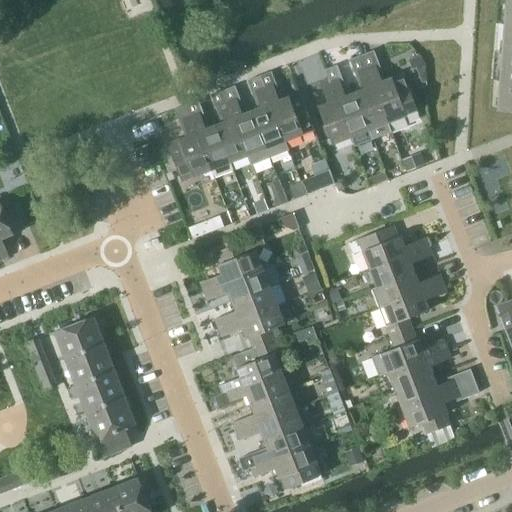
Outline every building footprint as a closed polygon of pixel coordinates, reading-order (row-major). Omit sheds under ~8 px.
[(511,23),(505,23),(503,50),(511,50),(511,23)] [(511,50),(503,50),(500,79),(506,79),(511,79),(511,50)] [(361,56),(387,123),(407,115),(406,114),(417,110),(403,74),(382,82),(377,70),(381,68),(374,51),(361,56)] [(387,123),(361,56),(350,60),(357,78),(360,77),(365,89),(355,93),(373,139),(391,133),(387,123)] [(337,65),(325,70),(351,137),(355,147),(373,139),(355,93),(346,96),(341,84),(344,83),(337,65)] [(262,83),(259,77),(247,81),(258,109),(253,111),(267,149),(285,142),(262,83)] [(271,79),(262,83),(285,142),(315,130),(300,93),(279,101),(271,79)] [(351,137),(328,79),(320,82),(328,104),(318,107),(333,144),(351,137)] [(500,79),(498,110),(511,110),(511,79),(506,79),(500,79)] [(235,86),(224,91),(249,156),(248,156),(252,165),(271,158),(267,149),(253,111),(243,115),(238,102),(241,101),(235,86)] [(249,156),(224,91),(211,96),(221,124),(216,126),(231,163),(248,156),(249,156)] [(199,100),(187,105),(213,170),(212,171),(215,178),(233,170),(231,163),(216,126),(207,129),(202,116),(205,115),(199,100)] [(212,171),(213,170),(187,105),(175,110),(186,137),(167,144),(182,182),(212,171)] [(418,149),(401,155),(405,165),(422,159),(418,149)] [(328,167),(315,172),(320,188),(334,182),(328,167)] [(0,203),(0,261),(9,258),(2,240),(24,231),(15,208),(4,213),(0,203)] [(198,216),(189,220),(194,235),(204,232),(198,216)] [(358,239),(370,269),(430,247),(426,238),(405,246),(401,236),(398,237),(393,225),(358,239)] [(200,284),(203,292),(263,269),(259,260),(266,246),(262,236),(216,253),(221,265),(218,266),(222,275),(200,284)] [(370,269),(377,288),(415,273),(411,264),(433,255),(430,247),(370,269)] [(304,273),(305,274),(317,269),(310,251),(298,255),(304,273)] [(229,293),(232,302),(270,287),(263,269),(203,292),(207,302),(229,293)] [(317,269),(305,274),(310,286),(312,285),(314,291),(324,287),(317,269)] [(374,289),(381,307),(444,284),(440,274),(418,283),(415,273),(377,288),(374,289)] [(215,321),(218,328),(277,306),(292,300),(285,281),(270,287),(232,302),(236,312),(215,321)] [(386,326),(391,337),(412,329),(408,319),(429,310),(426,301),(447,293),(444,284),(381,307),(388,325),(386,326)] [(511,301),(497,307),(504,323),(511,321),(511,323),(511,301)] [(250,338),(254,347),(274,339),(271,331),(285,326),(277,306),(218,328),(222,339),(243,331),(247,340),(250,338)] [(93,317),(54,332),(64,358),(103,343),(93,317)] [(371,357),(378,376),(389,372),(447,349),(443,341),(422,349),(418,340),(416,341),(412,329),(391,337),(395,348),(371,357)] [(26,343),(28,348),(41,344),(38,338),(26,343)] [(220,386),(223,394),(280,372),(274,355),(279,353),(274,339),(254,347),(234,355),(239,367),(237,368),(241,378),(220,386)] [(103,343),(64,358),(74,384),(111,369),(113,368),(103,343)] [(41,344),(28,348),(31,354),(43,350),(41,344)] [(389,372),(396,390),(432,376),(429,367),(450,359),(447,349),(389,372)] [(45,355),(43,350),(31,354),(33,360),(45,355)] [(33,360),(35,366),(47,361),(45,355),(33,360)] [(35,366),(37,372),(49,368),(47,361),(35,366)] [(37,372),(40,379),(52,374),(49,368),(37,372)] [(111,369),(74,384),(84,412),(119,398),(124,396),(113,368),(111,369)] [(396,390),(403,409),(478,380),(475,370),(436,386),(432,376),(396,390)] [(247,396),(251,405),(287,391),(280,372),(223,394),(216,397),(220,406),(247,396)] [(40,379),(42,385),(54,380),(52,374),(40,379)] [(42,385),(44,391),(57,387),(54,380),(42,385)] [(478,380),(403,409),(411,427),(422,423),(427,434),(450,425),(445,414),(447,413),(443,404),(482,389),(478,380)] [(233,424),(236,432),(295,410),(287,391),(251,405),(255,416),(233,424)] [(119,398),(84,412),(95,440),(99,439),(105,455),(135,443),(129,428),(135,425),(124,396),(119,398)] [(262,434),(265,442),(302,428),(295,410),(236,432),(240,442),(262,434)] [(245,471),(250,469),(309,446),(302,428),(265,442),(267,447),(264,448),(240,457),(245,471)] [(321,477),(309,446),(250,469),(254,479),(276,470),(280,480),(282,479),(287,490),(321,477)] [(70,459),(64,461),(69,473),(75,471),(70,459)] [(64,461),(58,464),(63,476),(69,473),(64,461)] [(58,464),(52,466),(57,478),(63,476),(58,464)] [(52,466),(46,469),(51,481),(57,478),(52,466)] [(46,469),(40,471),(45,483),(51,481),(46,469)] [(40,471),(34,473),(39,485),(45,483),(40,471)] [(23,472),(17,474),(22,486),(28,484),(23,472)] [(17,474),(12,476),(17,488),(22,486),(17,474)] [(12,476),(6,478),(11,490),(17,488),(12,476)] [(6,478),(0,480),(0,481),(4,492),(11,490),(6,478)] [(150,511),(146,500),(137,478),(112,488),(121,511),(150,511)] [(121,511),(112,488),(87,498),(92,511),(121,511)] [(59,511),(92,511),(87,498),(59,508),(59,511)]
